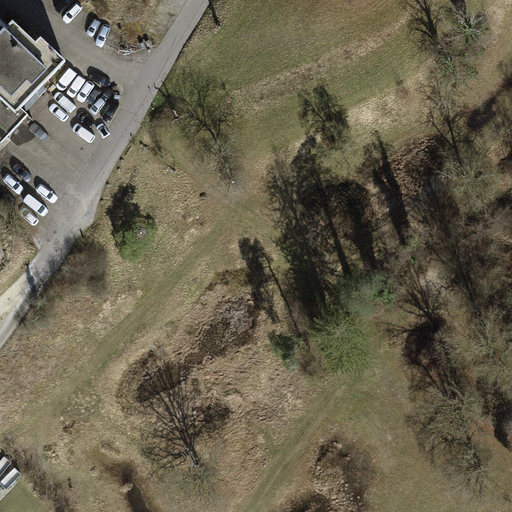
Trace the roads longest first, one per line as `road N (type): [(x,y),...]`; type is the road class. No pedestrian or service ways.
road 1 (track): [(50,253),(202,0)]
road 2 (track): [(256,511),(358,379)]
